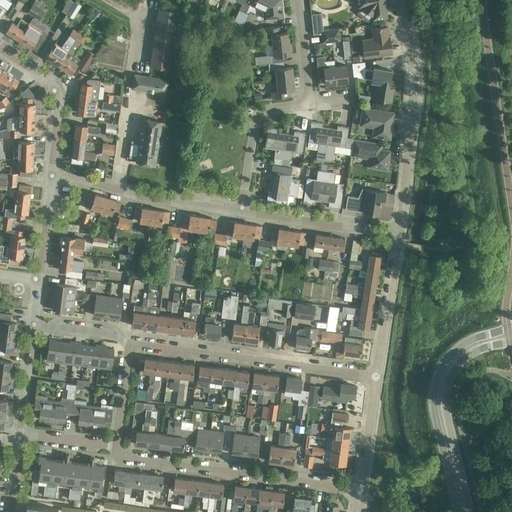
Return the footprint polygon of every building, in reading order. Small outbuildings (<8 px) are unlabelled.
[(38,8),(41,3),(37,0),(34,0),(27,12),(33,16),(38,8)] [(245,13),(249,4),(263,10),(264,19),(282,16),(280,0),(242,0),(241,3),(242,3),(238,10),(245,13)] [(383,0),(356,0),(357,7),(361,7),(372,15),(372,19),(386,17),(383,0)] [(74,1),(66,14),(73,18),(82,5),(74,1)] [(38,8),(33,16),(39,20),(45,12),(39,8),(42,3),(41,3),(38,8)] [(14,6),(7,17),(13,20),(20,10),(14,6)] [(158,8),(149,66),(170,69),(179,11),(158,8)] [(321,13),(312,13),(313,23),(322,22),(321,13)] [(18,40),(28,23),(20,18),(16,26),(11,23),(5,32),(18,40)] [(28,23),(18,40),(30,48),(36,52),(47,35),(29,23),(28,23)] [(272,45),(288,43),(287,32),(281,33),(280,26),(264,28),(265,35),(271,34),(272,45)] [(387,27),(371,29),(373,39),(362,40),(364,58),(392,54),(389,37),(388,37),(387,27)] [(339,28),(321,30),(322,42),(340,41),(339,28)] [(67,38),(73,42),(79,33),(73,29),(67,38)] [(79,33),(73,42),(79,46),(85,37),(79,33)] [(248,47),(256,47),(255,34),(247,35),(248,47)] [(349,36),(341,37),(342,41),(344,59),(351,58),(349,40),(350,40),(349,36)] [(72,44),(73,42),(67,38),(66,40),(61,47),(55,43),(46,57),(59,65),(68,51),(67,51),(72,43),(72,44)] [(288,43),(272,45),(273,56),(290,54),(288,43)] [(68,51),(59,65),(71,73),(77,63),(80,59),(71,53),(68,51)] [(88,51),(78,67),(84,70),(94,54),(88,51)] [(268,63),(273,63),(273,62),(271,63),(271,55),(254,56),(255,64),(268,63)] [(329,67),(324,61),(323,57),(317,57),(317,62),(319,79),(325,78),(325,84),(337,83),(335,66),(329,67)] [(353,77),(362,78),(362,79),(371,80),(371,82),(377,83),(374,98),(392,101),(394,89),(388,88),(391,71),(372,68),(372,70),(365,70),(364,62),(362,62),(354,63),(352,63),(353,77)] [(91,63),(83,72),(89,76),(96,67),(91,63)] [(335,66),(337,83),(348,82),(346,65),(335,66)] [(276,80),(292,78),(291,67),(275,69),(276,80)] [(0,79),(0,87),(4,90),(2,93),(8,97),(12,91),(18,81),(13,78),(14,78),(5,72),(0,79)] [(133,74),(131,89),(165,94),(167,79),(133,74)] [(81,84),(79,99),(97,101),(100,80),(90,78),(86,80),(86,85),(81,84)] [(292,78),(276,80),(277,91),(271,92),(271,98),(288,96),(288,90),(293,90),(292,78)] [(102,101),(113,102),(121,103),(122,96),(103,93),(102,101)] [(0,107),(0,108),(10,102),(6,96),(0,100),(0,107)] [(15,103),(14,116),(20,115),(20,114),(34,114),(35,103),(32,103),(32,98),(24,97),(23,103),(20,103),(15,103)] [(77,113),(88,115),(95,116),(97,101),(79,99),(77,113)] [(113,102),(102,101),(101,111),(112,112),(113,102)] [(392,113),(363,109),(360,125),(374,127),(372,136),(388,139),(392,113)] [(9,127),(0,129),(0,138),(8,136),(10,136),(20,137),(20,130),(34,131),(34,114),(20,114),(20,115),(14,116),(13,116),(12,125),(12,130),(10,130),(9,127)] [(142,118),(135,162),(154,165),(161,121),(142,118)] [(105,133),(117,134),(119,124),(106,122),(105,133)] [(323,163),(328,128),(321,127),(322,123),(311,122),(307,147),(317,149),(316,158),(315,162),(323,163)] [(73,139),(85,141),(86,133),(98,134),(99,128),(86,126),(86,125),(75,124),(73,139)] [(328,128),(323,163),(324,163),(325,159),(332,160),(334,146),(351,148),(352,140),(352,139),(346,138),(348,127),(336,125),(336,129),(328,128)] [(281,165),(285,134),(278,133),(278,128),(267,127),(264,147),(274,149),(274,158),(273,163),(281,165)] [(285,134),(281,165),(282,159),(289,160),(291,151),(301,153),(304,133),(293,131),(293,135),(285,134)] [(85,141),(73,139),(71,157),(72,157),(71,162),(81,164),(82,157),(93,161),(96,155),(84,151),(85,141)] [(388,171),(389,160),(388,160),(389,151),(381,150),(382,144),(362,141),(352,140),(351,148),(350,155),(370,158),(368,167),(378,168),(378,170),(388,171)] [(18,158),(33,159),(34,141),(19,141),(18,147),(13,147),(13,158),(18,158)] [(103,143),(101,153),(113,155),(115,145),(103,143)] [(32,175),(33,169),(33,159),(18,158),(18,169),(20,169),(19,175),(32,175)] [(314,200),(321,201),(327,164),(321,163),(320,171),(318,170),(316,180),(306,178),(303,202),(313,204),(314,200)] [(334,172),(326,171),(327,164),(321,201),(328,202),(328,206),(339,208),(342,184),(332,182),(334,172)] [(272,185),(297,188),(298,180),(289,179),(291,168),(271,165),(270,177),(273,177),(272,185)] [(7,179),(0,178),(7,179),(6,186),(17,186),(17,179),(7,179)] [(31,191),(31,186),(19,184),(18,190),(16,189),(15,201),(29,202),(31,191)] [(297,188),(272,185),(271,192),(267,192),(265,203),(285,206),(287,195),(296,196),(297,188)] [(383,204),(385,193),(360,189),(359,199),(353,198),(351,209),(359,211),(359,210),(362,211),(362,212),(377,214),(378,207),(377,206),(377,203),(383,204)] [(90,194),(87,202),(86,207),(102,211),(106,197),(96,194),(95,195),(90,194)] [(121,203),(116,202),(117,200),(106,197),(102,211),(112,214),(113,210),(118,212),(121,203)] [(0,221),(12,223),(13,217),(24,218),(25,213),(28,214),(29,202),(15,201),(14,209),(6,208),(5,216),(0,215),(0,221)] [(151,224),(153,209),(142,207),(142,208),(135,206),(134,217),(141,218),(140,222),(151,224)] [(170,211),(153,209),(151,224),(162,225),(162,221),(169,222),(170,211)] [(83,211),(80,221),(87,223),(90,213),(83,211)] [(174,226),(172,237),(179,238),(178,241),(187,242),(189,229),(198,231),(200,216),(183,214),(181,224),(180,224),(180,227),(174,226)] [(122,228),(126,218),(120,216),(117,226),(122,228)] [(214,233),(215,229),(216,229),(217,220),(211,219),(212,218),(200,216),(198,231),(214,233)] [(126,218),(122,228),(128,230),(131,220),(126,218)] [(227,233),(227,235),(226,239),(231,240),(232,234),(233,234),(232,236),(243,238),(245,223),(227,220),(225,233),(227,233)] [(12,223),(0,221),(0,227),(5,228),(5,235),(11,236),(10,243),(24,245),(25,236),(23,236),(23,231),(12,229),(12,223)] [(68,230),(79,231),(80,224),(69,223),(68,230)] [(262,225),(245,223),(243,238),(254,239),(254,237),(260,238),(262,225)] [(110,226),(107,238),(119,241),(122,229),(116,228),(110,226)] [(273,229),(272,238),(277,239),(276,243),(287,244),(289,230),(279,228),(278,230),(273,229)] [(289,230),(287,244),(298,246),(299,244),(304,244),(306,232),(289,230)] [(214,233),(211,253),(217,254),(220,233),(214,233)] [(226,239),(227,235),(220,233),(217,254),(224,256),(226,247),(224,247),(225,245),(226,239)] [(327,256),(330,236),(315,233),(314,245),(323,246),(322,255),(327,256)] [(330,236),(327,256),(332,256),(333,248),(343,250),(345,238),(330,236)] [(64,237),(64,238),(61,238),(60,243),(63,244),(62,253),(74,254),(74,248),(83,249),(84,239),(76,238),(64,237)] [(93,237),(92,245),(107,247),(108,238),(93,237)] [(261,266),(265,240),(258,239),(256,250),(257,250),(255,265),(261,266)] [(349,263),(379,268),(381,255),(369,253),(369,259),(363,258),(362,260),(357,259),(360,240),(353,239),(349,263)] [(173,241),(170,259),(175,260),(176,254),(178,255),(180,242),(173,241)] [(22,265),(22,258),(23,258),(24,245),(10,243),(8,256),(11,257),(10,264),(22,265)] [(194,255),(195,245),(182,244),(182,254),(194,255)] [(120,251),(119,258),(132,259),(133,246),(126,245),(125,252),(120,251)] [(303,247),(301,257),(307,257),(308,257),(309,248),(303,247)] [(83,261),(73,260),(74,254),(62,253),(60,269),(82,272),(83,261)] [(324,270),(326,260),(319,259),(317,269),(324,270)] [(326,260),(324,270),(325,270),(324,276),(336,277),(337,272),(339,262),(334,261),(326,260)] [(379,268),(349,263),(348,267),(367,270),(365,278),(377,280),(379,268)] [(86,271),(85,278),(103,280),(104,273),(86,271)] [(345,288),(375,292),(377,280),(365,278),(364,283),(358,282),(357,285),(346,283),(346,287),(345,287),(345,288)] [(57,283),(55,297),(75,299),(76,286),(57,283)] [(123,283),(122,296),(128,297),(130,284),(123,283)] [(187,288),(186,296),(191,296),(191,293),(193,293),(194,289),(187,288)] [(375,292),(345,288),(344,292),(353,294),(353,295),(362,297),(361,303),(373,305),(375,292)] [(107,317),(109,297),(96,295),(94,315),(107,317)] [(230,298),(227,318),(236,319),(239,296),(231,295),(230,298)] [(75,299),(55,297),(53,310),(73,312),(75,299)] [(123,299),(109,297),(107,317),(120,318),(123,299)] [(227,318),(230,298),(223,297),(221,318),(227,318)] [(258,307),(267,305),(265,298),(257,299),(258,307)] [(282,302),(281,315),(290,317),(292,303),(282,302)] [(295,302),(293,317),(313,320),(315,305),(295,302)] [(347,313),(371,317),(373,305),(361,303),(360,308),(342,305),(341,312),(347,313)] [(183,318),(181,332),(194,334),(198,304),(193,304),(192,312),(184,311),(183,318)] [(133,311),(131,325),(144,327),(146,313),(147,307),(142,306),(134,305),(133,311)] [(244,340),(248,305),(243,305),(240,324),(233,323),(231,338),(244,340)] [(248,305),(244,340),(257,342),(259,326),(252,325),(254,311),(248,310),(249,305),(248,305)] [(337,330),(338,306),(328,305),(327,330),(337,330)] [(146,313),(144,327),(156,329),(158,315),(159,308),(151,307),(147,307),(146,313)] [(0,334),(16,337),(17,322),(10,321),(11,314),(0,312),(0,320),(1,320),(0,329),(0,334)] [(362,336),(363,328),(368,329),(371,317),(347,313),(346,318),(351,319),(348,334),(362,336)] [(158,315),(156,329),(168,330),(170,316),(158,315)] [(170,316),(168,330),(181,332),(183,318),(170,316)] [(204,335),(219,337),(221,321),(214,320),(214,317),(206,316),(204,335)] [(280,345),(281,335),(284,335),(285,325),(267,322),(265,335),(269,336),(268,343),(280,345)] [(296,335),(294,347),(296,347),(295,349),(296,350),(300,351),(301,350),(301,348),(309,349),(310,344),(315,345),(317,329),(304,327),(303,336),(296,335)] [(322,331),(317,331),(316,341),(337,344),(341,344),(342,333),(322,331)] [(0,347),(5,348),(14,349),(16,337),(0,334),(0,347)] [(341,344),(337,344),(335,356),(342,357),(342,353),(360,356),(363,339),(345,336),(344,344),(341,344)] [(47,361),(60,362),(62,343),(49,341),(47,361)] [(60,362),(73,364),(75,344),(62,343),(60,362)] [(73,364),(86,366),(88,346),(75,344),(73,364)] [(86,366),(98,367),(101,347),(88,346),(86,366)] [(101,347),(98,367),(112,369),(114,349),(101,347)] [(150,373),(148,387),(146,400),(152,400),(154,387),(155,379),(155,373),(157,359),(145,358),(143,372),(150,373)] [(157,359),(155,373),(168,375),(170,361),(157,359)] [(0,373),(11,375),(12,362),(0,360),(0,373)] [(168,375),(174,376),(172,390),(178,391),(182,363),(170,361),(168,375)] [(182,363),(178,391),(184,391),(185,377),(193,378),(194,364),(182,363)] [(198,379),(197,385),(203,386),(202,391),(208,392),(212,366),(200,365),(198,379)] [(222,382),(224,368),(212,366),(208,395),(206,407),(211,408),(212,395),(214,395),(215,381),(222,382)] [(234,384),(236,370),(224,368),(222,382),(234,384)] [(233,389),(232,398),(238,398),(239,391),(246,392),(247,385),(249,372),(236,370),(234,384),(234,389),(233,389)] [(253,372),(251,386),(257,387),(257,393),(258,393),(257,402),(262,403),(266,374),(253,372)] [(11,375),(0,373),(0,386),(9,388),(11,375)] [(266,374),(262,403),(267,404),(268,395),(271,395),(271,389),(276,390),(278,376),(266,374)] [(286,377),(285,389),(284,395),(292,396),(292,398),(298,399),(301,378),(286,377)] [(347,403),(348,397),(354,398),(356,386),(337,383),(337,389),(323,387),(321,399),(347,403)] [(319,393),(309,392),(308,405),(318,407),(319,393)] [(52,420),(54,401),(47,400),(48,396),(36,394),(33,411),(40,412),(39,419),(52,420)] [(54,401),(52,420),(65,422),(66,416),(72,416),(74,399),(62,398),(61,401),(54,401)] [(74,399),(72,416),(79,417),(78,424),(91,425),(93,405),(87,405),(88,401),(74,399)] [(142,431),(137,430),(132,430),(130,439),(136,440),(135,444),(147,445),(152,410),(151,410),(152,404),(146,403),(144,423),(143,422),(142,431)] [(263,405),(261,418),(276,420),(278,404),(269,403),(268,406),(263,405)] [(111,424),(113,405),(101,404),(101,406),(93,405),(91,425),(104,427),(105,424),(111,424)] [(307,406),(299,405),(297,418),(305,419),(307,406)] [(154,433),(156,418),(157,411),(152,410),(147,445),(159,447),(161,433),(154,433)] [(332,434),(349,437),(350,427),(342,426),(343,422),(347,423),(349,413),(332,411),(331,424),(321,423),(321,424),(319,424),(318,429),(321,429),(320,430),(333,432),(332,434)] [(195,448),(208,450),(211,430),(197,428),(198,426),(199,426),(200,418),(194,417),(192,430),(191,435),(197,435),(195,448)] [(171,448),(175,420),(168,419),(166,434),(161,433),(159,447),(171,448)] [(175,420),(171,448),(184,450),(185,442),(190,442),(191,435),(192,430),(180,428),(181,421),(175,420)] [(211,430),(208,450),(221,452),(224,432),(211,430)] [(244,455),(247,435),(234,433),(231,453),(244,455)] [(281,441),(280,446),(270,445),(268,461),(281,463),(285,433),(280,433),(279,441),(281,441)] [(290,434),(285,433),(281,463),(294,465),(296,448),(286,447),(287,442),(289,442),(290,434)] [(302,443),(310,444),(311,434),(303,433),(302,443)] [(331,447),(347,449),(349,437),(332,434),(332,437),(326,436),(326,443),(331,443),(331,447)] [(247,435),(244,455),(258,456),(260,437),(247,435)] [(314,456),(313,456),(314,454),(322,455),(322,460),(329,461),(329,462),(345,464),(347,449),(331,447),(330,449),(324,448),(312,446),(312,447),(309,446),(310,444),(302,443),(301,445),(305,446),(304,454),(303,466),(312,467),(314,456)] [(62,458),(62,461),(54,460),(50,496),(56,497),(57,485),(70,487),(69,498),(75,499),(79,463),(71,462),(71,459),(69,459),(70,454),(65,454),(64,458),(62,458)] [(50,496),(54,460),(42,459),(43,456),(39,456),(38,464),(41,464),(40,469),(35,469),(31,494),(37,494),(39,483),(45,484),(44,495),(50,496)] [(87,461),(87,464),(79,463),(75,499),(81,500),(82,488),(95,490),(94,496),(101,497),(105,466),(95,465),(96,462),(94,462),(94,457),(90,457),(89,461),(87,461)] [(124,493),(127,471),(115,469),(113,483),(119,483),(118,491),(119,492),(118,500),(123,501),(124,493)] [(127,471),(124,493),(129,494),(130,485),(138,486),(139,472),(127,471)] [(147,503),(151,474),(139,472),(138,486),(144,487),(142,502),(147,503)] [(151,474),(147,503),(153,503),(154,493),(162,494),(162,489),(164,476),(151,474)] [(173,490),(185,492),(184,498),(179,498),(178,504),(184,505),(187,479),(175,477),(173,490)] [(190,493),(197,494),(199,480),(187,479),(184,505),(188,506),(190,493)] [(197,494),(203,495),(202,501),(203,501),(202,508),(207,508),(206,511),(207,511),(211,482),(199,480),(197,494)] [(223,483),(211,482),(207,511),(212,511),(215,496),(222,497),(223,483)] [(243,511),(247,486),(235,485),(233,501),(227,500),(226,511),(234,511),(236,511),(238,505),(236,504),(236,499),(245,500),(243,511)] [(247,486),(243,511),(248,511),(249,506),(248,506),(248,501),(257,502),(259,488),(247,486)] [(269,503),(271,489),(259,488),(257,502),(255,511),(261,511),(262,508),(260,507),(261,502),(269,503)] [(282,505),(284,491),(271,489),(269,503),(268,511),(273,511),(274,509),(272,509),(272,504),(282,505)] [(297,511),(298,511),(303,511),(313,511),(315,505),(309,504),(310,499),(295,497),(293,508),(287,507),(286,511),(297,511)] [(32,499),(30,511),(53,511),(55,502),(32,499)] [(133,511),(180,511),(149,507),(135,505),(103,500),(102,507),(133,511)] [(222,511),(224,502),(215,501),(213,511),(222,511)] [(318,511),(336,511),(337,505),(320,502),(318,511)]
